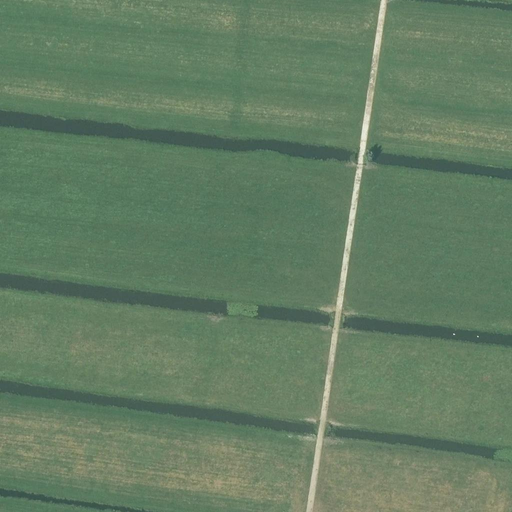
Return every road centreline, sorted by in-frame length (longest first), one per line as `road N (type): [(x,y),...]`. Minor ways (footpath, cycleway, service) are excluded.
road 1 (track): [(383,0),(309,511)]
road 2 (track): [(293,121),(511,145)]
